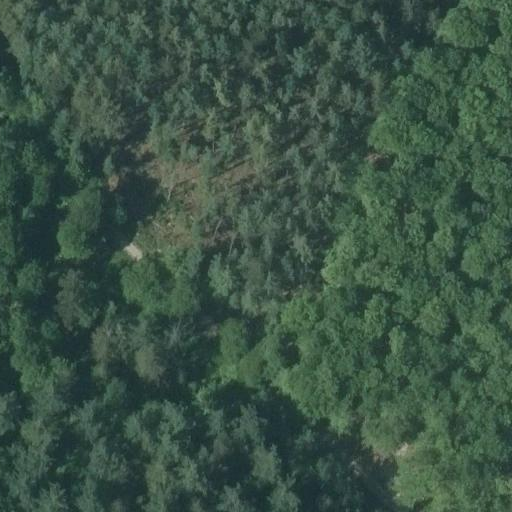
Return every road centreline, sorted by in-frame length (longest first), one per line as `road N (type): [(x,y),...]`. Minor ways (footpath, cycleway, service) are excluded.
road 1 (track): [(0,123),(373,486)]
road 2 (track): [(511,295),(373,486)]
